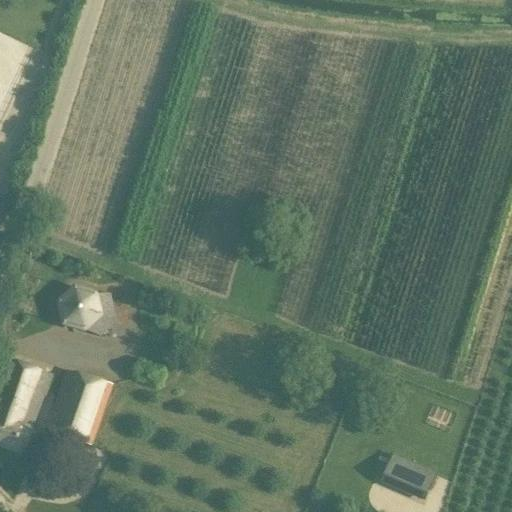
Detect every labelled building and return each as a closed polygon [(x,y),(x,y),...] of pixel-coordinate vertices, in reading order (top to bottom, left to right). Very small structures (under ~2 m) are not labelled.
[(96,295),(73,288),(55,303),(61,328),(85,335),(88,331),(100,338),(115,321),(110,296),(96,295)] [(0,449),(17,455),(46,377),(0,360),(0,449)] [(157,389),(162,371),(138,363),(133,381),(157,389)] [(112,386),(65,371),(46,432),(91,447),(106,405),(112,386)] [(432,475),(391,457),(380,481),(422,499),(432,475)]
